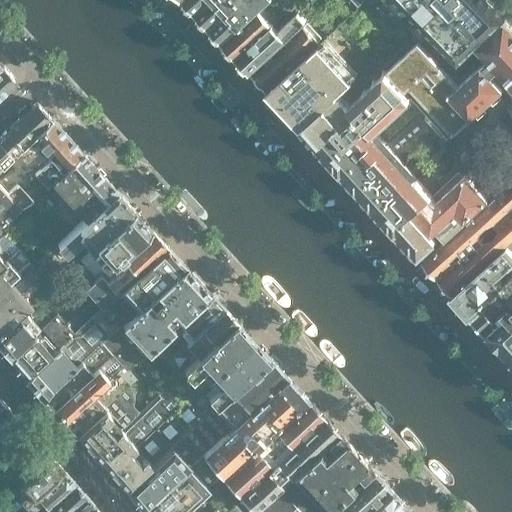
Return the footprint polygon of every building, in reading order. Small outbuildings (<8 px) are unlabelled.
[(223,41),(268,0),(184,0),(207,24),(223,41)] [(236,56),(274,22),(269,17),(283,3),(280,0),(268,0),(223,41),(236,56)] [(504,20),(491,6),(485,0),(373,0),(323,46),(354,79),(360,86),(417,35),(450,70),(457,63),(457,64),(503,21),(505,20),(504,20)] [(250,71),(307,20),(298,10),(279,28),(274,22),(236,56),(250,71)] [(267,89),(327,34),(310,16),(307,20),(250,71),(267,89)] [(475,117),(499,95),(504,90),(511,98),(511,103),(510,106),(504,111),(511,118),(511,27),(505,20),(503,21),(476,48),(486,59),(458,86),(418,42),(350,104),(339,92),(354,79),(323,46),(319,42),(267,89),(302,126),(309,134),(309,135),(316,143),(316,142),(323,150),(323,151),(341,171),(342,171),(349,179),(356,187),(357,186),(364,194),(363,195),(371,203),(371,202),(378,210),(378,211),(396,231),(397,231),(404,239),(411,247),(419,255),(420,254),(436,239),(431,233),(435,229),(445,239),(489,199),(488,197),(492,193),(493,183),(480,170),(472,169),(467,174),(466,173),(437,200),(391,149),(424,118),(441,137),(450,137),(453,134),(455,135),(475,117)] [(0,89),(13,77),(1,63),(0,63),(0,89)] [(22,146),(51,118),(36,102),(6,129),(22,146)] [(30,168),(66,135),(51,118),(22,146),(11,155),(4,162),(11,169),(22,159),(30,168)] [(22,146),(6,129),(0,134),(0,143),(11,155),(22,146)] [(50,182),(82,152),(66,135),(30,168),(5,191),(21,208),(31,199),(24,192),(29,187),(24,182),(34,173),(45,186),(50,182)] [(11,155),(0,143),(0,164),(1,165),(4,162),(11,155)] [(116,189),(109,182),(82,152),(50,182),(84,219),(116,189)] [(453,294),(511,240),(511,178),(489,199),(445,239),(422,260),(430,267),(438,277),(448,287),(450,290),(453,293),(452,293),(453,294)] [(21,208),(5,191),(0,185),(0,231),(21,208)] [(89,248),(133,208),(116,189),(84,219),(33,266),(32,267),(49,285),(89,248)] [(104,268),(150,226),(133,208),(89,248),(99,258),(97,260),(104,268)] [(25,376),(167,245),(150,226),(104,268),(51,317),(42,326),(33,333),(8,356),(25,376)] [(0,262),(15,248),(0,231),(0,262)] [(471,313),(511,275),(511,240),(453,294),(461,303),(471,313)] [(100,340),(184,264),(167,245),(25,376),(42,395),(53,407),(89,374),(112,353),(100,340)] [(0,284),(28,259),(16,247),(15,248),(0,262),(0,284)] [(34,299),(49,285),(32,267),(33,266),(28,259),(0,284),(0,330),(22,310),(25,307),(34,299)] [(126,368),(209,291),(184,264),(100,340),(112,353),(123,365),(126,368)] [(511,275),(471,313),(487,332),(511,358),(511,275)] [(178,374),(236,320),(223,306),(209,291),(126,368),(135,378),(104,406),(111,413),(123,427),(179,376),(178,374)] [(33,333),(21,321),(27,316),(22,310),(0,330),(0,347),(8,356),(33,333)] [(153,464),(268,356),(269,356),(253,338),(252,338),(236,320),(178,374),(179,376),(123,427),(121,429),(125,434),(134,425),(141,433),(132,441),(153,464)] [(189,464),(286,375),(268,356),(153,464),(126,488),(142,508),(189,464)] [(64,420),(75,432),(104,406),(135,378),(126,368),(123,365),(101,386),(64,420)] [(64,420),(101,386),(89,374),(53,407),(64,420)] [(222,476),(307,397),(286,375),(189,464),(210,487),(215,483),(222,476)] [(237,492),(322,414),(307,397),(222,476),(215,483),(224,493),(232,486),(237,492)] [(0,433),(16,419),(18,418),(6,405),(0,410),(0,433)] [(125,434),(121,429),(119,427),(115,430),(113,433),(102,421),(111,413),(104,406),(75,432),(126,488),(153,464),(132,441),(125,434)] [(253,509),(337,430),(322,414),(237,492),(253,509)] [(323,511),(335,501),(371,468),(337,430),(253,509),(248,511),(241,511),(234,504),(225,511),(323,511)] [(13,511),(20,506),(57,473),(62,468),(51,456),(0,501),(0,511),(13,511)] [(183,511),(202,495),(210,487),(189,464),(142,508),(146,511),(183,511)] [(45,506),(73,481),(62,468),(57,473),(20,506),(23,509),(27,507),(28,509),(39,499),(45,506)] [(359,511),(388,486),(371,468),(335,501),(345,511),(344,511),(359,511)] [(63,511),(84,493),(73,481),(45,506),(50,511),(49,511),(63,511)] [(397,511),(405,505),(405,504),(388,486),(359,511),(397,511)] [(85,511),(94,505),(84,493),(63,511),(85,511)] [(193,511),(206,500),(202,495),(183,511),(193,511)]
